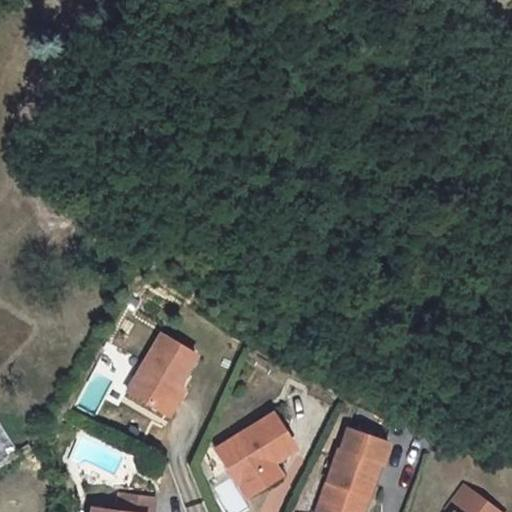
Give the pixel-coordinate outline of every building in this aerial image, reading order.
[(160,417),(176,392),(193,360),(160,341),(126,398),(160,417)] [(184,396),(176,392),(160,417),(169,422),(184,396)] [(240,502),(274,485),(267,470),(289,459),(270,423),(214,452),(240,502)] [(356,511),(359,502),(366,504),(378,471),(381,471),(388,449),(347,435),(339,456),(335,455),(314,511),(356,511)] [(150,511),(152,503),(117,498),(115,511),(90,511),(88,511),(150,511)] [(488,511),(474,499),(461,511),(488,511)] [(363,511),(366,504),(359,502),(356,511),(363,511)]
